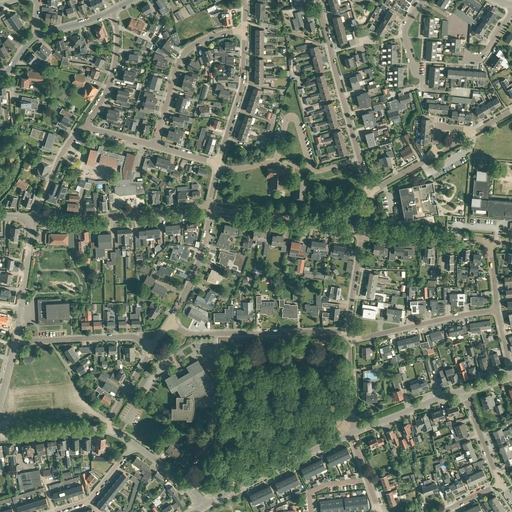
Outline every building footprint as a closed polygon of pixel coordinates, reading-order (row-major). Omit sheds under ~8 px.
[(77,10),(74,4),(71,0),(69,0),(67,1),(69,6),(70,8),(66,9),(69,17),(75,15),(74,11),(77,10)] [(84,4),(83,0),(79,2),(80,5),(79,6),(81,13),(87,11),(86,7),(87,6),(86,3),(84,4)] [(93,9),(98,6),(96,0),(95,0),(90,0),(89,1),(90,3),(93,9)] [(156,0),(155,1),(159,7),(158,8),(162,15),(170,10),(168,2),(166,4),(165,3),(167,1),(165,0),(156,0)] [(268,5),(267,0),(257,0),(258,3),(256,3),(256,10),(264,10),(264,5),(268,5)] [(396,0),(396,1),(402,4),(400,6),(404,8),(408,1),(406,0),(396,0)] [(444,8),(447,3),(442,0),(438,0),(436,3),(444,8)] [(466,4),(468,0),(460,0),(461,0),(465,3),(463,6),(461,6),(459,9),(462,11),(463,11),(467,4),(466,4)] [(471,7),(475,1),(474,0),(468,0),(466,4),(467,4),(470,6),(466,13),(468,14),(470,11),(472,8),(471,7)] [(471,7),(472,8),(475,10),(473,13),(475,14),(477,11),(477,10),(481,4),(475,1),(471,7)] [(154,14),(151,10),(152,10),(148,4),(142,8),(145,14),(148,12),(150,16),(154,14)] [(191,15),(195,13),(189,4),(185,6),(191,15)] [(339,5),(330,7),(332,13),(339,11),(340,13),(348,11),(351,10),(351,7),(347,8),(347,7),(340,9),(339,5)] [(496,14),(493,13),(495,10),(489,6),(487,9),(489,10),(487,14),(483,12),(482,14),(485,16),(486,15),(492,19),(496,14)] [(179,21),(185,18),(180,10),(174,13),(179,21)] [(264,14),(264,10),(256,10),(256,17),(260,17),(260,20),(267,20),(267,14),(264,14)] [(393,20),(396,15),(389,10),(386,15),(393,20)] [(304,26),(300,12),(294,13),(298,27),(304,26)] [(23,25),(15,13),(7,19),(6,16),(2,19),(9,28),(12,27),(14,31),(23,25)] [(229,16),(229,13),(223,13),(223,17),(223,22),(220,23),(220,25),(224,24),(224,25),(231,24),(230,16),(229,16)] [(392,22),(393,20),(386,15),(382,21),(390,25),(390,26),(392,25),(393,24),(392,23),(392,22)] [(489,25),(492,19),(486,15),(485,16),(483,19),(480,17),(479,19),(482,21),(482,20),(489,25)] [(336,17),(333,18),(334,25),(343,22),(341,18),(341,16),(336,17)] [(379,26),(386,31),(390,25),(382,21),(380,19),(375,16),(374,16),(373,18),(381,23),(379,26)] [(311,22),(310,17),(305,18),(306,24),(308,32),(315,30),(313,22),(311,22)] [(139,22),(132,18),(127,29),(140,35),(145,23),(139,21),(139,22)] [(195,20),(192,22),(196,31),(200,29),(202,32),(208,29),(203,20),(197,23),(195,20)] [(486,30),(489,25),(482,20),(482,21),(480,25),(476,22),(475,24),(478,27),(479,26),(486,30)] [(269,24),(260,21),(260,25),(268,28),(277,31),(278,30),(279,26),(269,23),(269,24)] [(196,31),(192,22),(188,24),(190,27),(183,30),(187,39),(193,36),(192,33),(196,31)] [(347,28),(351,26),(351,24),(346,25),(344,26),(343,22),(334,25),(335,27),(334,27),(334,30),(336,30),(336,31),(344,28),(347,27),(347,28)] [(156,31),(158,27),(152,24),(151,25),(148,31),(154,34),(155,31),(156,31)] [(386,31),(379,26),(377,30),(374,28),(375,27),(372,24),(369,28),(376,32),(383,36),(386,31)] [(482,36),(486,30),(479,26),(478,27),(477,30),(474,28),(471,33),(477,37),(479,34),(482,36)] [(104,33),(102,27),(98,28),(96,28),(96,29),(95,30),(98,38),(103,37),(105,41),(108,40),(105,32),(104,33)] [(338,37),(346,34),(344,28),(336,31),(338,37)] [(165,38),(170,36),(167,30),(162,33),(164,37),(164,36),(165,38)] [(180,42),(177,31),(170,35),(176,44),(178,45),(180,42)] [(346,34),(338,37),(339,43),(348,41),(346,34)] [(82,45),(80,36),(70,37),(71,42),(71,45),(72,45),(72,47),(78,46),(79,53),(87,52),(85,45),(82,45)] [(150,48),(152,44),(147,42),(148,41),(138,37),(136,42),(140,44),(150,48)] [(10,50),(15,45),(8,38),(2,44),(4,46),(5,48),(6,46),(9,48),(10,50)] [(69,56),(67,42),(63,42),(63,39),(55,41),(57,46),(55,46),(53,48),(55,50),(57,49),(56,48),(57,47),(57,49),(62,48),(62,49),(63,48),(64,56),(69,56)] [(159,46),(155,51),(165,56),(167,53),(169,55),(174,49),(169,45),(171,42),(168,40),(161,48),(159,46)] [(219,49),(214,49),(215,52),(225,53),(225,50),(232,50),(234,50),(235,42),(226,42),(225,45),(219,45),(219,49)] [(44,60),(52,52),(43,44),(35,52),(44,60)] [(6,51),(9,48),(6,46),(5,48),(4,46),(0,47),(0,53),(2,58),(8,54),(6,51)] [(308,53),(304,54),(305,58),(309,57),(309,55),(312,54),(319,52),(318,46),(310,48),(311,51),(308,52),(308,53)] [(203,55),(201,56),(201,57),(203,63),(204,66),(211,64),(209,60),(212,59),(214,58),(214,53),(214,52),(213,49),(209,50),(202,52),(203,55)] [(141,59),(142,52),(134,51),(134,55),(129,54),(128,61),(137,62),(138,58),(141,59)] [(33,54),(32,53),(26,59),(31,64),(35,60),(39,62),(41,59),(34,53),(33,54)] [(214,53),(214,58),(215,58),(222,58),(222,62),(226,62),(226,63),(233,63),(233,62),(234,61),(234,59),(233,58),(234,57),(228,57),(226,57),(226,56),(221,56),(221,53),(214,53)] [(165,68),(167,61),(161,60),(162,56),(155,54),(153,60),(157,61),(156,66),(165,68)] [(359,59),(358,54),(353,56),(353,57),(352,58),(351,57),(344,60),(346,67),(353,65),(354,67),(358,66),(356,60),(359,59)] [(91,55),(87,55),(87,59),(91,59),(95,60),(94,64),(101,66),(103,66),(104,63),(103,62),(103,59),(96,57),(91,55)] [(502,65),(504,61),(495,55),(493,59),(494,59),(490,65),(496,69),(500,63),(502,65)] [(192,60),(188,65),(189,66),(194,69),(196,71),(200,65),(199,65),(203,63),(201,57),(197,58),(198,60),(195,62),(192,60)] [(397,60),(396,60),(396,57),(387,57),(387,58),(387,62),(382,61),(382,62),(380,62),(380,65),(384,65),(384,64),(387,64),(387,63),(396,63),(396,62),(397,62),(397,60)] [(323,64),(315,66),(316,72),(324,70),(323,64)] [(97,78),(100,71),(87,67),(86,70),(89,71),(87,77),(90,78),(91,75),(97,78)] [(234,75),(234,68),(228,67),(228,68),(223,67),(223,72),(228,72),(228,75),(234,75)] [(139,73),(139,70),(131,68),(131,71),(125,70),(123,75),(134,78),(135,72),(139,73)] [(43,84),(45,73),(28,71),(27,79),(21,78),(19,87),(28,88),(29,82),(43,84)] [(151,81),(160,84),(162,78),(156,76),(157,73),(151,71),(150,77),(152,78),(151,81)] [(185,75),(183,81),(192,83),(195,84),(196,81),(197,81),(198,75),(192,73),(191,76),(185,75)] [(352,83),(359,81),(363,80),(360,73),(353,75),(354,76),(350,77),(350,79),(349,79),(350,83),(351,82),(352,83)] [(83,87),(86,78),(75,74),(73,84),(83,87)] [(133,84),(134,78),(123,75),(122,81),(128,83),(127,85),(135,87),(136,84),(133,84)] [(318,83),(325,81),(324,75),(316,77),(318,83)] [(508,94),(509,93),(511,97),(511,96),(511,83),(509,85),(505,79),(501,82),(504,88),(506,91),(508,94)] [(158,90),(160,84),(151,81),(149,88),(147,87),(146,90),(152,92),(153,89),(158,90)] [(192,83),(183,81),(181,88),(187,90),(187,93),(193,94),(194,88),(190,87),(192,83)] [(359,81),(352,83),(353,89),(357,88),(357,90),(365,88),(364,84),(360,85),(359,81)] [(91,100),(98,89),(89,83),(81,94),(91,100)] [(224,86),(224,84),(220,83),(220,84),(217,84),(215,90),(220,92),(219,96),(228,98),(230,91),(223,89),(224,86)] [(367,86),(369,92),(377,90),(375,83),(367,86)] [(132,93),(133,90),(125,88),(124,91),(118,90),(117,95),(127,98),(129,92),(132,93)] [(253,94),(260,96),(262,90),(255,88),(253,94)] [(359,101),(369,99),(367,91),(362,93),(362,94),(357,96),(359,101)] [(154,105),(156,99),(153,98),(154,95),(145,92),(143,97),(146,98),(145,102),(154,105)] [(330,98),(329,92),(321,94),(318,95),(319,96),(319,97),(322,97),(323,100),(330,98)] [(397,105),(399,110),(400,115),(401,115),(403,121),(404,121),(402,114),(403,114),(402,110),(406,108),(405,103),(411,101),(409,94),(404,95),(403,92),(398,93),(399,96),(399,99),(396,99),(398,104),(397,105)] [(177,103),(185,105),(187,98),(197,101),(199,97),(193,95),(193,96),(186,94),(185,97),(179,96),(177,103)] [(258,102),(260,96),(253,94),(251,99),(258,102)] [(492,101),(495,108),(501,104),(497,98),(493,100),(489,94),(487,95),(489,98),(491,101),(492,101)] [(126,104),(127,98),(117,95),(115,101),(121,102),(120,105),(129,107),(129,104),(126,104)] [(20,100),(20,102),(20,108),(37,109),(38,103),(36,103),(31,102),(32,98),(22,96),(22,100),(20,100)] [(0,122),(1,129),(11,129),(11,125),(4,125),(2,114),(1,99),(0,98),(0,122)] [(258,102),(251,99),(249,105),(256,107),(258,102)] [(366,107),(371,106),(369,99),(359,101),(361,107),(366,106),(366,107)] [(398,111),(399,110),(397,105),(398,104),(396,99),(389,101),(392,112),(388,113),(390,121),(400,118),(398,111)] [(491,101),(487,103),(485,100),(483,101),(485,105),(486,104),(490,111),(495,108),(492,101),(491,101)] [(485,114),(490,111),(486,104),(485,105),(483,101),(478,104),(478,105),(480,108),(481,107),(485,114)] [(153,111),(154,105),(145,102),(144,107),(141,106),(139,111),(149,114),(150,110),(153,111)] [(184,108),(185,105),(177,103),(175,109),(181,111),(180,114),(188,116),(189,112),(186,112),(187,109),(184,108)] [(326,111),(333,109),(332,103),(324,105),(326,111)] [(458,111),(454,111),(454,107),(455,107),(455,104),(451,103),(450,106),(452,107),(451,111),(452,111),(451,119),(458,119),(459,112),(458,111)] [(256,107),(249,105),(247,111),(254,113),(256,107)] [(479,117),(485,114),(481,107),(480,108),(478,105),(475,107),(474,106),(472,107),(472,108),(473,113),(475,119),(479,117)] [(200,117),(210,116),(209,107),(200,108),(200,117)] [(68,126),(72,120),(70,118),(72,114),(62,108),(59,113),(64,115),(59,123),(58,122),(56,125),(62,129),(64,126),(65,126),(66,125),(68,126)] [(122,112),(123,110),(115,108),(114,110),(108,109),(107,115),(117,117),(119,112),(122,112)] [(371,119),(371,118),(370,114),(374,113),(373,110),(372,110),(372,108),(367,110),(367,111),(366,112),(366,114),(363,115),(364,120),(371,119)] [(470,122),(470,121),(471,120),(473,120),(475,119),(473,113),(471,113),(466,112),(467,108),(464,108),(464,112),(465,112),(464,120),(467,120),(467,121),(470,122)] [(116,123),(117,117),(107,115),(105,120),(111,122),(110,125),(118,127),(119,124),(116,123)] [(188,121),(189,117),(182,115),(182,118),(174,116),(173,117),(173,118),(173,119),(172,123),(179,125),(179,126),(181,126),(183,126),(183,124),(183,123),(184,119),(188,121)] [(243,121),(251,124),(253,118),(245,116),(243,121)] [(375,117),(371,118),(371,119),(364,120),(366,126),(370,125),(370,127),(377,125),(375,117)] [(146,120),(140,118),(140,119),(138,125),(141,126),(139,132),(146,134),(148,125),(144,124),(146,120)] [(133,132),(134,131),(136,121),(127,119),(125,125),(128,126),(127,129),(131,130),(131,131),(133,132)] [(218,128),(221,121),(216,119),(214,125),(210,124),(209,127),(213,128),(213,126),(218,128)] [(337,120),(329,122),(331,128),(338,126),(337,120)] [(251,124),(243,121),(242,127),(249,130),(251,124)] [(249,130),(242,127),(240,133),(247,135),(249,130)] [(48,133),(32,128),(30,135),(44,139),(41,149),(49,152),(50,148),(51,149),(56,134),(49,132),(48,133)] [(181,138),(183,131),(175,129),(174,132),(169,131),(167,138),(177,141),(179,137),(181,138)] [(203,138),(206,130),(202,129),(198,140),(206,142),(206,139),(203,138)] [(368,140),(374,138),(374,136),(379,135),(377,130),(376,130),(376,129),(369,131),(369,133),(366,134),(368,140)] [(332,139),(335,139),(343,137),(341,131),(333,133),(334,136),(332,137),(332,138),(332,139)] [(214,145),(216,139),(214,138),(215,135),(208,133),(207,136),(210,137),(208,143),(214,145)] [(245,141),(247,135),(240,133),(238,139),(245,141)] [(391,140),(390,138),(389,134),(386,135),(387,139),(389,138),(389,141),(381,143),(382,146),(392,144),(391,140)] [(406,144),(411,141),(407,134),(401,137),(406,144)] [(374,138),(368,140),(369,146),(374,145),(375,146),(380,144),(379,141),(376,142),(374,138)] [(428,145),(428,138),(421,138),(420,139),(417,138),(416,138),(416,142),(416,144),(417,147),(421,148),(421,144),(428,145)] [(511,142),(500,142),(500,140),(496,139),(496,145),(494,144),(494,156),(511,156),(511,142)] [(212,152),(214,145),(208,143),(206,150),(205,153),(211,154),(212,152)] [(405,159),(414,154),(409,145),(404,148),(406,150),(401,153),(403,156),(401,157),(400,158),(402,160),(403,160),(405,159)] [(121,179),(117,180),(117,179),(113,179),(113,182),(116,182),(116,184),(120,184),(120,186),(114,186),(115,194),(118,193),(118,196),(137,194),(136,193),(144,193),(143,181),(136,182),(136,181),(133,181),(133,178),(133,175),(132,173),(131,173),(131,170),(132,170),(136,155),(128,153),(127,156),(116,153),(113,152),(113,153),(103,150),(104,147),(99,146),(98,151),(90,149),(86,163),(94,165),(95,161),(99,163),(116,167),(117,164),(121,165),(120,169),(121,179)] [(340,156),(348,154),(346,148),(338,150),(340,156)] [(392,164),(390,158),(394,157),(392,150),(386,152),(388,157),(379,159),(380,164),(384,163),(385,166),(386,167),(388,166),(388,165),(392,164)] [(162,167),(164,159),(158,157),(157,160),(153,159),(153,160),(150,159),(148,166),(151,167),(161,170),(162,167)] [(29,170),(30,167),(31,167),(33,161),(27,159),(24,168),(29,170)] [(174,169),(176,165),(169,164),(170,160),(164,159),(162,167),(166,168),(165,170),(167,171),(170,172),(169,176),(170,177),(171,174),(174,169)] [(48,173),(51,166),(40,162),(38,170),(37,170),(35,176),(46,180),(49,173),(48,173)] [(205,169),(199,167),(194,166),(193,169),(196,170),(197,168),(199,169),(197,174),(206,176),(207,170),(205,170),(205,169)] [(177,177),(180,171),(174,169),(171,174),(174,176),(175,176),(174,176),(177,177)] [(288,178),(288,170),(268,169),(267,178),(270,178),(270,189),(284,190),(284,189),(293,190),(293,199),(305,199),(306,179),(294,178),(294,181),(284,181),(284,178),(288,178)] [(487,173),(487,172),(477,171),(476,183),(474,182),(473,198),(472,198),(471,206),(472,206),(472,209),(473,209),(472,216),(480,216),(480,217),(488,217),(488,216),(510,218),(509,220),(511,220),(511,202),(488,200),(491,174),(487,173)] [(25,190),(29,185),(19,178),(16,184),(25,190)] [(86,189),(89,182),(80,180),(76,190),(79,191),(81,187),(86,189)] [(431,193),(434,192),(432,181),(425,183),(426,186),(421,186),(420,183),(400,187),(406,221),(426,217),(425,214),(430,214),(431,217),(438,215),(436,204),(433,205),(431,193)] [(63,200),(68,188),(54,183),(50,193),(49,193),(47,200),(56,203),(58,198),(63,200)] [(198,191),(198,184),(192,184),(192,191),(193,198),(200,197),(199,190),(198,191)] [(166,204),(173,203),(172,194),(176,194),(175,189),(166,190),(167,195),(165,195),(166,204)] [(178,201),(186,201),(186,194),(189,194),(189,189),(177,190),(178,201)] [(25,190),(24,190),(21,196),(22,196),(21,198),(24,199),(22,205),(30,208),(32,202),(33,203),(36,195),(32,194),(30,193),(27,192),(28,191),(25,190)] [(159,199),(158,190),(152,191),(153,194),(149,194),(146,195),(146,199),(149,199),(150,203),(156,202),(155,200),(159,199)] [(94,200),(91,201),(91,199),(85,200),(85,204),(86,203),(87,210),(94,209),(94,206),(97,206),(96,193),(93,193),(94,200)] [(67,210),(78,210),(79,203),(78,203),(79,196),(69,195),(69,200),(66,200),(66,203),(68,203),(67,210)] [(14,208),(17,198),(9,196),(8,200),(5,199),(2,205),(8,207),(9,206),(14,208)] [(195,235),(195,234),(194,233),(193,230),(197,230),(196,223),(186,224),(187,230),(184,230),(185,241),(186,243),(188,244),(190,241),(190,242),(191,242),(192,241),(194,241),(193,240),(195,239),(196,239),(197,238),(196,237),(197,236),(197,235),(195,235)] [(237,235),(238,228),(234,227),(234,226),(225,225),(224,232),(224,233),(230,234),(229,238),(236,236),(236,235),(237,235)] [(18,234),(19,228),(11,227),(10,232),(12,233),(11,240),(17,240),(18,236),(17,236),(18,234)] [(74,246),(74,229),(60,229),(60,234),(52,233),(52,231),(46,231),(46,233),(45,233),(45,243),(46,243),(46,246),(51,246),(51,244),(67,244),(67,246),(74,246)] [(147,246),(146,237),(146,230),(139,231),(139,238),(143,238),(144,247),(147,246)] [(258,245),(260,231),(254,230),(253,235),(250,235),(248,248),(251,248),(252,239),(256,239),(255,244),(258,245)] [(89,243),(88,231),(81,232),(81,234),(80,234),(79,236),(79,238),(80,239),(81,239),(81,241),(76,241),(76,250),(76,253),(82,253),(81,250),(82,250),(82,242),(84,242),(84,243),(89,243)] [(265,241),(266,232),(260,231),(258,245),(261,245),(262,242),(262,240),(265,241)] [(224,232),(221,232),(217,245),(233,251),(234,248),(231,247),(231,246),(226,244),(229,238),(230,234),(224,233),(224,232)] [(105,239),(105,247),(112,247),(111,233),(103,234),(104,239),(105,239)] [(105,247),(105,239),(104,239),(103,234),(98,235),(99,247),(96,247),(96,257),(105,256),(105,247)] [(283,236),(277,235),(277,236),(273,236),(271,245),(275,245),(276,244),(282,245),(281,251),(286,252),(287,242),(283,241),(283,236)] [(300,243),(296,242),(296,241),(292,240),(292,242),(289,256),(298,257),(298,256),(304,257),(305,251),(299,249),(300,243)] [(316,257),(319,242),(316,241),(316,240),(313,240),(313,241),(312,241),(311,248),(314,248),(313,254),(312,253),(311,259),(316,260),(316,257)] [(322,242),(319,242),(316,257),(319,258),(320,255),(320,251),(324,252),(324,253),(327,253),(328,247),(325,247),(326,241),(322,241),(322,242)] [(169,243),(168,246),(174,248),(171,256),(170,259),(178,262),(179,258),(180,257),(187,260),(189,252),(187,251),(189,246),(184,245),(181,245),(169,243)] [(345,247),(338,246),(338,245),(335,244),(334,245),(334,246),(332,246),(330,256),(347,258),(347,255),(343,254),(345,247)] [(387,255),(388,248),(384,248),(384,245),(374,244),(373,252),(383,253),(383,255),(387,255)] [(408,252),(403,251),(404,247),(395,246),(394,249),(391,249),(390,254),(391,254),(390,259),(396,259),(396,255),(398,255),(398,256),(401,256),(400,260),(407,261),(408,252)] [(434,264),(435,256),(431,256),(432,248),(424,248),(423,256),(423,261),(427,261),(426,263),(434,264)] [(470,257),(471,252),(469,252),(469,250),(462,250),(462,256),(458,256),(458,264),(464,264),(464,260),(468,260),(469,257),(470,257)] [(234,261),(235,256),(234,255),(230,254),(220,251),(218,257),(220,258),(219,263),(223,264),(222,265),(227,267),(229,259),(234,261)] [(115,264),(115,252),(111,252),(111,259),(112,259),(112,261),(107,261),(107,265),(115,264)] [(481,254),(481,253),(480,252),(477,252),(476,253),(476,254),(474,254),(473,261),(472,263),(470,263),(470,272),(475,272),(475,271),(478,272),(478,265),(476,265),(476,262),(480,262),(480,258),(481,258),(482,258),(482,256),(482,255),(481,255),(481,254)] [(454,271),(454,267),(454,263),(453,263),(453,255),(446,255),(446,263),(447,263),(447,270),(454,271)] [(13,269),(14,260),(8,259),(8,258),(3,257),(2,261),(7,261),(7,264),(5,264),(4,268),(6,268),(13,269)] [(159,271),(157,274),(164,278),(166,274),(170,276),(173,269),(167,266),(166,268),(164,267),(161,266),(159,271)] [(467,279),(467,274),(462,274),(462,269),(457,268),(457,278),(467,279)] [(222,274),(214,271),(213,273),(211,272),(207,280),(215,283),(218,284),(219,281),(222,274)] [(369,279),(377,280),(388,282),(388,279),(377,277),(378,274),(379,275),(380,272),(378,271),(374,271),(374,273),(369,273),(368,277),(369,277),(369,279)] [(12,282),(13,278),(11,278),(12,274),(5,273),(0,273),(0,274),(0,280),(7,282),(6,284),(10,285),(11,282),(11,281),(12,282)] [(151,287),(153,283),(156,279),(147,275),(143,283),(151,287)] [(382,285),(376,284),(377,280),(369,279),(368,279),(367,282),(368,283),(368,285),(376,286),(382,287),(382,285)] [(163,296),(165,292),(167,289),(155,283),(152,290),(163,296)] [(376,286),(368,285),(367,285),(366,288),(367,289),(367,291),(375,292),(381,293),(381,291),(375,289),(376,286)] [(339,299),(340,292),(341,288),(334,287),(333,292),(330,292),(329,298),(332,298),(339,299)] [(445,299),(447,299),(447,287),(443,287),(444,300),(437,300),(438,311),(444,311),(444,307),(445,307),(445,299)] [(457,304),(457,293),(450,293),(450,287),(447,287),(447,299),(451,299),(451,304),(457,304)] [(1,289),(0,288),(0,291),(1,292),(0,296),(1,296),(1,298),(5,299),(5,296),(9,297),(9,296),(10,297),(11,293),(9,293),(10,290),(1,289)] [(467,299),(467,290),(467,289),(464,289),(464,293),(457,293),(457,304),(464,304),(463,299),(467,299)] [(375,292),(367,291),(366,290),(365,294),(366,295),(366,297),(374,298),(377,298),(377,301),(382,302),(383,297),(374,295),(375,292)] [(477,304),(477,296),(473,297),(473,293),(469,293),(469,290),(467,290),(467,299),(471,299),(471,304),(477,304)] [(214,295),(209,292),(208,292),(205,299),(198,296),(195,301),(211,309),(214,304),(210,302),(213,297),(214,298),(216,295),(214,295)] [(322,300),(320,300),(320,295),(316,295),(316,301),(316,304),(316,305),(309,305),(309,304),(305,304),(305,308),(306,308),(306,312),(310,312),(310,315),(318,315),(318,310),(322,310),(322,300)] [(61,303),(61,302),(61,298),(38,300),(39,325),(62,324),(62,318),(70,318),(69,302),(61,303)] [(284,304),(284,299),(279,299),(280,307),(284,307),(284,309),(283,309),(283,317),(289,317),(297,317),(297,305),(290,305),(289,304),(284,304)] [(418,312),(417,301),(418,301),(410,301),(410,309),(411,309),(412,312),(418,312)] [(155,318),(161,308),(154,304),(151,302),(149,307),(151,308),(147,314),(155,318)] [(268,306),(261,306),(261,313),(267,313),(267,315),(274,315),(274,306),(275,306),(275,302),(268,302),(268,306)] [(335,304),(322,302),(322,307),(330,308),(330,313),(339,314),(340,308),(335,308),(335,304)] [(382,308),(383,302),(378,302),(377,306),(370,305),(369,317),(375,318),(375,314),(377,314),(378,308),(382,308)] [(388,308),(388,303),(383,302),(382,308),(387,309),(386,314),(388,314),(387,319),(393,320),(395,309),(388,308)] [(252,318),(252,303),(244,303),(244,310),(237,310),(237,318),(241,318),(241,317),(248,317),(248,319),(252,319),(252,318)] [(369,317),(370,305),(363,304),(362,310),(363,310),(363,316),(369,317)] [(233,319),(233,305),(229,305),(229,309),(225,309),(225,313),(214,313),(214,321),(223,321),(223,319),(226,319),(226,316),(229,316),(230,319),(233,319)] [(140,315),(140,312),(142,312),(142,307),(135,307),(136,313),(130,313),(130,318),(132,318),(132,326),(140,326),(140,320),(141,320),(141,315),(140,315)] [(206,323),(208,318),(203,315),(204,314),(191,308),(188,316),(200,322),(201,320),(206,323)] [(395,309),(393,320),(399,321),(400,316),(404,317),(405,311),(402,310),(395,309)] [(110,318),(109,311),(104,311),(105,318),(106,322),(108,322),(108,327),(115,327),(115,318),(110,318)] [(339,314),(330,313),(323,312),(322,316),(329,317),(329,319),(331,319),(331,320),(334,321),(334,319),(338,320),(339,314)] [(123,317),(123,315),(118,316),(118,321),(119,321),(119,327),(126,326),(126,321),(128,321),(128,317),(123,317)] [(491,331),(490,328),(491,328),(490,321),(479,323),(481,329),(487,329),(487,331),(491,331)] [(454,325),(457,334),(463,333),(463,332),(466,332),(465,326),(462,326),(461,323),(454,325)] [(471,331),(481,329),(479,323),(470,324),(471,331)] [(450,336),(457,334),(454,325),(447,327),(448,330),(446,331),(447,337),(450,336)] [(442,338),(440,331),(435,333),(435,332),(430,334),(431,338),(427,340),(429,346),(434,345),(432,341),(442,338)] [(409,347),(420,344),(418,336),(408,339),(409,347)] [(399,349),(409,347),(408,339),(397,341),(399,349)] [(68,357),(75,352),(72,346),(65,351),(68,357)] [(104,354),(104,353),(104,346),(96,347),(96,354),(101,354),(102,357),(104,357),(104,354)] [(116,353),(116,346),(109,346),(109,353),(110,353),(110,354),(112,354),(113,360),(114,360),(115,364),(116,364),(116,365),(120,367),(120,364),(120,359),(117,359),(117,353),(116,353)] [(387,356),(391,354),(389,346),(382,348),(383,353),(381,353),(383,359),(388,358),(387,356)] [(126,360),(134,359),(134,347),(126,348),(126,360)] [(369,358),(369,354),(370,354),(370,352),(373,352),(372,348),(363,348),(363,354),(362,354),(363,354),(363,358),(369,358)] [(76,353),(80,350),(79,349),(76,352),(75,352),(68,357),(72,362),(79,358),(76,353)] [(486,351),(488,358),(491,358),(493,365),(500,363),(497,352),(493,353),(492,351),(490,352),(489,350),(486,351)] [(485,359),(488,358),(486,351),(483,352),(484,357),(479,358),(477,353),(474,354),(477,362),(479,362),(481,369),(488,367),(485,359)] [(430,361),(432,370),(438,369),(435,359),(430,361)] [(80,374),(86,370),(84,367),(88,364),(85,360),(80,363),(82,365),(76,369),(80,374)] [(205,372),(198,360),(187,366),(187,367),(184,370),(183,369),(182,369),(181,369),(181,370),(180,370),(179,371),(180,373),(176,374),(175,373),(165,379),(172,391),(177,388),(181,395),(181,396),(176,396),(176,408),(172,408),(172,418),(187,418),(187,420),(191,420),(192,419),(192,418),(193,415),(193,414),(194,412),(194,411),(194,410),(194,408),(194,407),(194,405),(194,404),(194,402),(194,400),(194,398),(193,397),(193,396),(202,395),(204,400),(207,398),(209,402),(219,395),(217,391),(219,389),(205,372)] [(466,370),(467,369),(465,363),(465,361),(461,362),(457,363),(458,366),(460,372),(458,372),(460,376),(461,376),(462,379),(468,378),(466,370)] [(470,362),(465,363),(467,369),(468,373),(470,373),(471,377),(477,375),(474,367),(471,368),(470,362)] [(454,373),(453,367),(452,366),(444,369),(446,377),(450,376),(452,383),(458,381),(456,373),(454,373)] [(440,386),(447,384),(442,370),(438,371),(440,378),(438,378),(440,386)] [(102,374),(111,380),(117,383),(120,379),(122,381),(126,375),(122,373),(120,371),(117,375),(113,373),(111,376),(104,371),(102,374)] [(109,383),(111,380),(102,374),(101,373),(97,378),(105,383),(102,388),(108,392),(110,389),(115,392),(118,388),(111,384),(109,383)] [(401,380),(400,376),(392,378),(396,391),(393,392),(396,400),(397,400),(399,400),(400,398),(403,397),(401,390),(400,390),(398,383),(402,382),(401,380)] [(418,387),(419,391),(428,387),(425,377),(424,377),(421,378),(420,376),(417,377),(419,382),(421,386),(418,387)] [(371,394),(371,391),(371,382),(371,379),(364,379),(364,382),(363,382),(364,391),(366,391),(366,401),(377,401),(376,394),(371,394)] [(413,393),(419,391),(418,387),(421,386),(419,382),(410,385),(413,393)] [(107,404),(111,399),(105,395),(107,392),(98,386),(95,390),(100,393),(96,397),(99,402),(101,400),(107,404)] [(490,395),(481,398),(485,408),(495,405),(494,401),(492,402),(490,395)] [(497,414),(503,412),(500,404),(494,406),(497,414)] [(422,428),(430,425),(426,414),(418,416),(419,419),(416,421),(417,424),(412,426),(415,433),(420,431),(419,429),(422,427),(422,428)] [(453,433),(465,428),(466,427),(465,424),(464,423),(463,424),(463,423),(461,424),(460,421),(457,422),(448,426),(450,430),(452,429),(453,433)] [(411,431),(410,428),(408,424),(400,427),(402,431),(403,430),(405,433),(403,434),(406,441),(408,440),(410,446),(415,444),(412,438),(410,439),(408,432),(411,431)] [(453,433),(452,433),(453,434),(454,437),(456,441),(461,439),(460,436),(465,435),(467,434),(465,428),(453,433)] [(501,428),(493,431),(495,437),(510,431),(509,429),(502,432),(501,428)] [(394,433),(392,430),(386,433),(390,442),(394,441),(395,445),(399,444),(395,433),(394,433)] [(510,431),(495,437),(498,443),(506,440),(504,437),(507,436),(507,435),(511,434),(510,431)] [(377,440),(376,437),(372,439),(371,438),(369,439),(370,440),(368,441),(370,446),(371,446),(372,448),(375,447),(374,445),(378,443),(379,445),(384,443),(382,438),(377,440)] [(104,448),(105,439),(97,438),(97,441),(96,453),(101,453),(101,448),(104,448)] [(403,449),(408,447),(404,438),(399,440),(403,449)] [(78,439),(77,439),(73,439),(73,440),(72,440),(72,447),(69,447),(69,454),(75,454),(75,450),(79,450),(78,439)] [(81,454),(87,453),(87,449),(90,449),(90,439),(83,439),(84,446),(81,446),(81,454)] [(507,444),(499,448),(502,453),(510,450),(508,447),(511,446),(511,445),(511,444),(511,439),(506,442),(507,444)] [(65,454),(64,449),(66,448),(66,440),(60,441),(60,442),(57,442),(58,449),(61,449),(61,454),(65,454)] [(175,448),(171,446),(174,443),(171,440),(167,446),(168,447),(165,450),(170,454),(175,448)] [(462,444),(458,446),(459,448),(463,447),(465,450),(472,447),(470,441),(462,444)] [(188,452),(180,462),(185,466),(190,460),(193,462),(196,458),(205,448),(201,445),(201,444),(198,442),(195,445),(198,448),(192,455),(188,452)] [(449,445),(449,444),(445,446),(447,450),(457,446),(455,442),(449,445)] [(38,454),(41,453),(41,450),(44,449),(43,443),(36,444),(37,451),(38,454)] [(14,450),(13,445),(4,446),(5,456),(12,455),(12,456),(10,457),(11,467),(13,467),(13,470),(20,470),(20,464),(17,464),(16,455),(15,455),(15,450),(14,450)] [(31,448),(30,445),(23,447),(24,456),(25,458),(29,457),(29,461),(34,460),(32,454),(33,454),(32,448),(31,448)] [(455,460),(475,452),(472,447),(465,450),(466,453),(463,454),(463,455),(456,457),(456,459),(454,460),(455,460)] [(175,448),(170,454),(176,458),(178,455),(179,456),(184,450),(181,448),(178,451),(175,448)] [(351,457),(347,448),(342,450),(346,459),(351,457)] [(224,458),(229,452),(225,449),(220,455),(224,458)] [(511,449),(510,450),(502,453),(504,459),(511,456),(511,449)] [(337,452),(341,461),(346,459),(342,450),(337,452)] [(337,452),(332,454),(336,463),(341,461),(337,452)] [(469,461),(477,458),(475,452),(455,460),(455,462),(457,461),(457,462),(465,459),(465,460),(468,458),(469,461)] [(332,454),(327,457),(331,466),(336,463),(332,454)] [(146,482),(150,477),(153,472),(150,470),(149,470),(148,470),(150,467),(144,462),(137,457),(132,463),(140,468),(143,470),(141,472),(144,475),(140,480),(144,482),(146,482)] [(326,468),(322,460),(317,462),(321,471),(326,468)] [(477,472),(480,480),(486,478),(482,470),(478,461),(473,464),(474,467),(477,465),(479,468),(478,468),(480,471),(477,472)] [(312,464),(316,473),(321,471),(317,462),(312,464)] [(312,464),(307,466),(311,475),(316,473),(312,464)] [(306,478),(311,475),(307,466),(302,469),(306,478)] [(475,483),(468,468),(467,466),(464,467),(468,476),(465,478),(469,486),(475,483)] [(468,468),(475,483),(480,480),(477,472),(474,474),(472,471),(470,467),(468,468)] [(23,489),(42,485),(39,470),(20,473),(23,489)] [(93,483),(97,478),(94,475),(95,474),(93,473),(94,473),(92,470),(87,476),(88,477),(87,478),(89,480),(88,482),(91,485),(93,483)] [(152,479),(151,480),(153,482),(156,478),(159,481),(158,482),(161,484),(164,481),(161,478),(163,476),(157,472),(154,476),(152,479)] [(125,482),(129,477),(123,473),(119,477),(125,482)] [(296,474),(291,476),(295,485),(300,483),(296,474)] [(388,482),(387,479),(391,477),(390,474),(380,478),(383,484),(388,482)] [(133,489),(137,490),(138,483),(139,480),(132,476),(130,479),(135,483),(133,489)] [(290,487),(295,485),(291,476),(286,478),(290,487)] [(121,487),(125,482),(119,477),(116,482),(121,487)] [(459,490),(455,483),(452,484),(451,481),(450,481),(448,477),(446,478),(453,493),(459,490)] [(290,487),(286,478),(281,481),(285,490),(290,487)] [(447,496),(453,493),(446,478),(444,479),(446,483),(445,484),(447,486),(444,488),(447,496)] [(428,485),(431,493),(434,492),(435,492),(435,493),(438,492),(438,491),(438,490),(435,483),(432,484),(430,479),(427,480),(428,485)] [(424,495),(431,493),(428,485),(427,480),(424,481),(425,485),(419,487),(421,493),(424,492),(424,495)] [(455,483),(459,490),(464,488),(461,480),(455,483)] [(280,492),(285,490),(281,481),(276,483),(280,492)] [(118,491),(121,487),(116,482),(112,487),(118,491)] [(388,482),(383,484),(385,490),(394,486),(393,483),(389,485),(388,482)] [(76,487),(78,494),(84,492),(82,485),(76,487)] [(173,495),(177,492),(173,486),(168,489),(172,495),(173,495)] [(265,488),(269,497),(274,495),(270,486),(265,488)] [(114,496),(118,491),(112,487),(108,491),(114,496)] [(161,497),(166,489),(163,487),(158,494),(161,497)] [(260,491),(264,500),(269,497),(265,488),(260,491)] [(394,498),(392,495),(397,493),(395,490),(386,493),(388,500),(394,498)] [(110,501),(114,496),(108,491),(104,496),(110,501)] [(264,500),(260,491),(255,493),(259,502),(264,500)] [(55,501),(61,499),(59,492),(53,494),(55,501)] [(177,492),(173,495),(177,502),(171,505),(171,504),(163,510),(164,511),(169,511),(171,511),(172,511),(180,506),(180,507),(185,504),(177,492)] [(255,493),(250,495),(254,504),(259,502),(255,493)] [(106,505),(110,501),(104,496),(100,501),(106,505)] [(359,497),(361,509),(368,508),(367,496),(359,497)] [(490,503),(492,506),(499,501),(496,496),(486,502),(486,501),(482,504),(486,510),(490,507),(488,504),(490,503)] [(160,500),(158,497),(152,501),(156,506),(162,502),(163,504),(167,501),(165,497),(160,500)] [(352,498),(353,510),(361,509),(359,497),(352,498)] [(42,507),(48,505),(46,498),(40,500),(42,507)] [(346,510),(353,510),(352,498),(344,498),(346,510)] [(394,498),(388,500),(390,506),(400,502),(399,499),(395,501),(394,498)] [(342,499),(335,500),(336,511),(344,511),(342,499)] [(328,511),(327,500),(320,501),(321,511),(328,511)] [(328,511),(332,511),(336,511),(335,500),(327,500),(328,511)] [(104,508),(106,505),(100,501),(97,505),(104,511),(107,510),(104,508)] [(489,511),(494,511),(503,507),(499,501),(492,506),(494,509),(489,511)]
